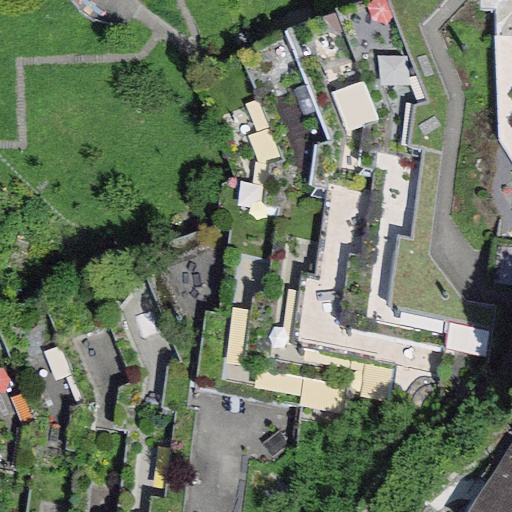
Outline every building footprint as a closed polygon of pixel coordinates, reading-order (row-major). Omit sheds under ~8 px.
[(427,180),(430,154),(436,105),(392,0),(383,0),(343,17),(388,125),(382,174),(427,180)] [(430,154),(511,164),(511,151),(506,143),(502,12),(511,12),(511,0),(392,0),(436,105),(430,154)] [(511,12),(502,12),(506,143),(511,151),(511,12)] [(379,199),(382,174),(388,125),(343,17),(295,37),(340,145),(334,194),(379,199)] [(331,219),(334,194),(340,145),(295,37),(247,56),(292,165),(286,214),(331,219)] [(283,238),(286,214),(292,165),(247,56),(199,76),(250,198),(245,233),(283,238)] [(511,164),(430,154),(427,180),(419,243),(405,242),(399,290),(430,294),(429,304),(448,305),(446,321),(456,322),(501,329),(506,291),(511,291),(511,164)] [(427,180),(382,174),(379,199),(371,264),(356,262),(351,310),(382,314),(380,323),(400,326),(398,341),(409,342),(453,349),(456,322),(446,321),(448,305),(429,304),(430,294),(399,290),(405,242),(419,243),(427,180)] [(379,199),(334,194),(331,219),(323,283),(309,281),(302,331),(334,333),(333,343),(353,346),(351,360),(361,362),(405,369),(409,342),(398,341),(400,326),(380,323),(382,314),(351,310),(356,262),(371,264),(379,199)] [(286,214),(283,238),(274,304),(260,302),(255,350),(285,353),(284,363),(304,365),(302,380),(312,382),(357,388),(361,362),(351,360),(353,346),(333,343),(334,333),(302,331),(309,281),(323,283),(331,219),(286,214)] [(230,424),(233,399),(204,395),(213,322),(226,324),(238,233),(216,231),(145,260),(190,370),(183,418),(230,424)] [(274,304),(283,238),(245,233),(238,233),(226,324),(213,322),(204,395),(233,399),(264,403),(309,409),(312,382),(302,380),(304,365),(284,363),(285,353),(255,350),(260,302),(274,304)] [(180,444),(183,418),(190,370),(145,260),(97,280),(142,389),(135,438),(180,444)] [(133,463),(135,438),(142,389),(97,280),(49,300),(94,409),(88,458),(133,463)] [(40,477),(85,483),(88,458),(94,409),(49,300),(1,320),(45,429),(40,477)] [(0,496),(37,501),(40,477),(45,429),(1,320),(0,319),(0,454),(3,462),(0,492),(0,496)] [(265,511),(273,455),(258,453),(264,403),(233,399),(230,424),(183,418),(180,444),(172,508),(159,506),(157,511),(265,511)] [(157,511),(159,506),(172,508),(180,444),(135,438),(133,463),(126,511),(157,511)] [(88,458),(85,483),(80,511),(126,511),(133,463),(88,458)] [(511,511),(511,468),(486,511),(511,511)] [(80,511),(85,483),(40,477),(37,501),(35,511),(80,511)] [(35,511),(37,501),(0,496),(0,511),(35,511)]
